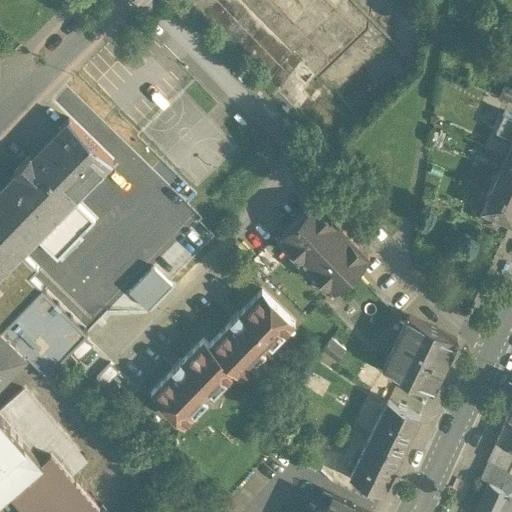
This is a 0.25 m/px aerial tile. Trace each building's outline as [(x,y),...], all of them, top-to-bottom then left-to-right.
[(35,268),(20,254),(36,238),(57,258),(95,219),(74,199),(111,161),(68,119),(32,157),(30,154),(24,160),(13,172),(14,173),(0,187),(0,328),(26,354),(45,372),(85,331),(66,312),(28,276),(35,268)] [(511,129),(497,122),(492,133),(511,142),(511,129)] [(497,177),(483,206),(501,214),(511,219),(511,218),(511,143),(502,166),(497,177)] [(502,166),(481,156),(476,167),(497,177),(502,166)] [(368,255),(315,201),(280,235),(333,289),(368,255)] [(501,214),(489,209),(485,218),(496,223),(501,214)] [(171,284),(154,267),(130,291),(148,308),(171,284)] [(202,339),(180,361),(177,361),(168,369),(170,371),(149,393),(182,426),(183,424),(177,418),(186,409),(192,415),(205,402),(202,399),(208,393),(211,396),(225,382),(219,376),(227,367),(234,373),(235,372),(241,378),(243,377),(236,370),(245,361),(251,367),(265,353),(262,351),(268,344),(271,347),(284,334),(278,328),(287,319),(293,325),(294,323),(261,290),(237,313),(235,312),(227,319),(229,321),(206,344),(202,339)] [(457,338),(408,315),(382,368),(431,391),(457,338)] [(0,379),(26,354),(0,328),(0,379)] [(345,351),(331,339),(323,350),(337,361),(345,351)] [(21,389),(0,407),(0,494),(6,489),(26,511),(91,511),(99,506),(69,472),(83,459),(21,389)] [(420,415),(387,401),(351,477),(382,492),(420,415)] [(511,420),(504,417),(496,438),(497,439),(511,446),(511,420)] [(254,431),(248,442),(265,450),(270,438),(254,431)] [(511,463),(511,446),(497,439),(487,460),(508,471),(511,463)] [(309,440),(299,461),(318,469),(327,448),(309,440)] [(511,472),(508,471),(487,460),(479,477),(488,481),(500,487),(503,482),(510,485),(511,481),(511,472)] [(511,511),(511,493),(500,487),(488,481),(474,511),(511,511)] [(370,511),(332,493),(326,506),(321,503),(316,511),(370,511)]
